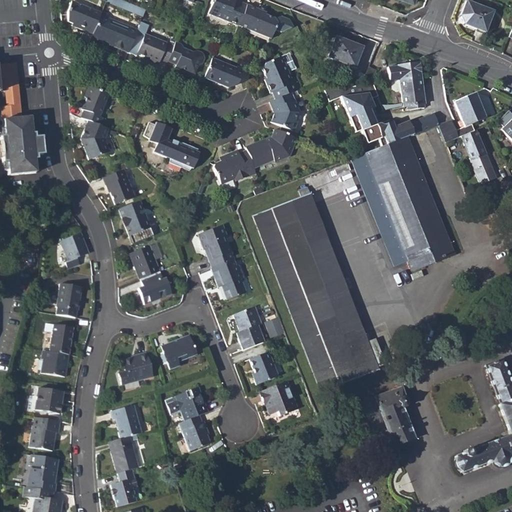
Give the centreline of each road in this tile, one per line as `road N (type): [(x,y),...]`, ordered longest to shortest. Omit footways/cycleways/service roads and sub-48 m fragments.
road 1 (residential): [(105,323),(105,257),(58,162),(48,52)]
road 2 (residential): [(105,323),(147,326),(188,312),(202,319),(234,398),(236,425)]
road 3 (residential): [(89,511),(83,423),(105,323)]
road 4 (residential): [(219,116),(48,52)]
road 5 (residential): [(424,43),(302,0)]
